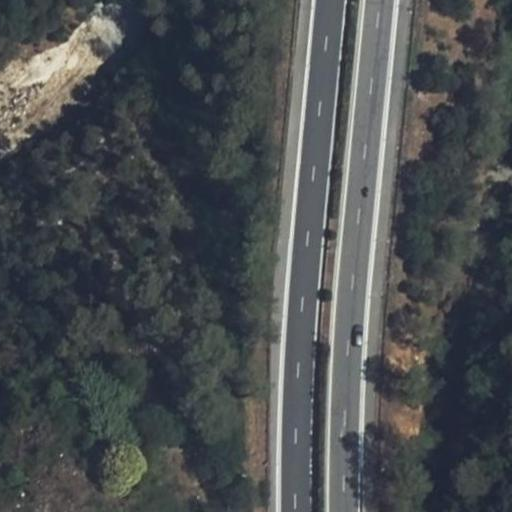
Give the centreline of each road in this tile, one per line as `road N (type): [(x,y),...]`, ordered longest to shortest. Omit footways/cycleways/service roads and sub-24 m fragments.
road 1 (secondary): [(344,511),(347,351),(382,0)]
road 2 (secondary): [(328,0),(294,381),(294,511)]
